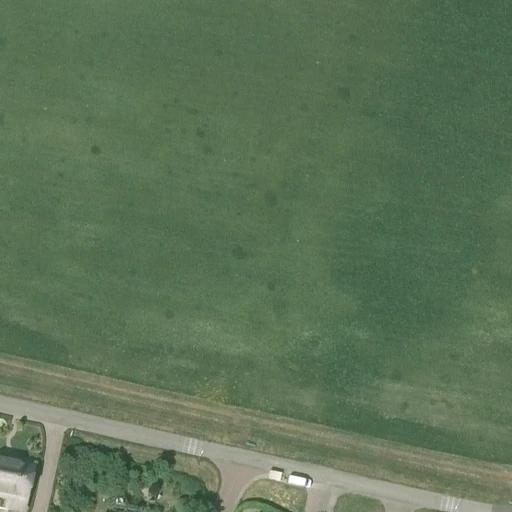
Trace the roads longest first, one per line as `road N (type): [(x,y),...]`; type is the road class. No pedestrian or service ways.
road 1 (unclassified): [(481,511),(241,459)]
road 2 (unclassified): [(241,459),(74,420)]
